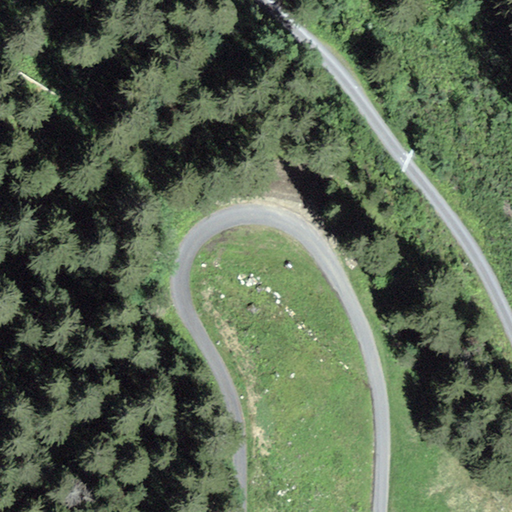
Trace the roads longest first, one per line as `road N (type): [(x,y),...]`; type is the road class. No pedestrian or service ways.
road 1 (unclassified): [(380,511),(382,388),(364,334),(321,246),(295,224),(261,214),(224,218),(197,235),(183,266),(180,307),(236,433),(238,511)]
road 2 (unclassified): [(266,0),(359,101),(451,224),(511,335)]
